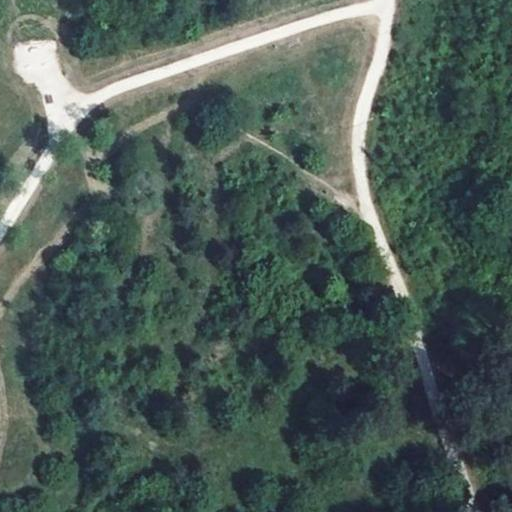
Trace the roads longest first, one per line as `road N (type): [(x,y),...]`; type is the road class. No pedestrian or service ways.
road 1 (track): [(388,2),(360,117),(358,173),(472,511)]
road 2 (track): [(0,231),(90,102),(388,2)]
